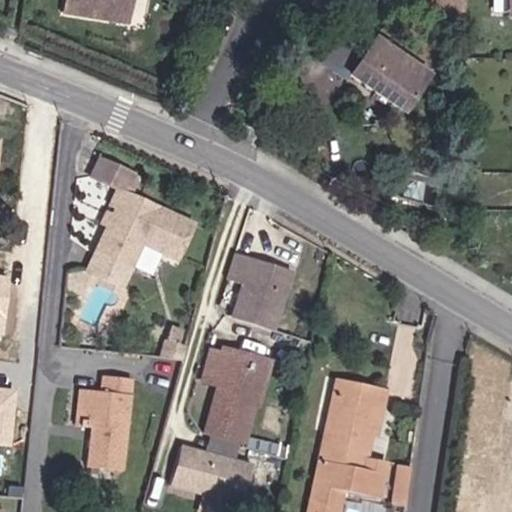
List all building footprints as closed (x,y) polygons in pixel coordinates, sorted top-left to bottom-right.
[(66,0),(64,16),(130,25),(133,0),(66,0)] [(469,0),(433,0),(434,18),(470,21),(469,0)] [(499,23),(499,0),(489,0),(489,23),(499,23)] [(511,0),(499,0),(499,23),(511,22),(511,0)] [(438,75),(376,36),(352,77),(406,116),(438,75)] [(323,63),(343,73),(355,51),(334,40),(323,63)] [(138,175),(99,157),(90,180),(119,192),(103,223),(109,225),(88,271),(129,291),(147,250),(182,266),(199,225),(130,192),(138,175)] [(297,274),(235,254),(228,280),(243,285),(232,316),(275,332),(297,274)] [(222,352),(212,350),(203,384),(218,388),(205,434),(247,447),(274,362),(225,345),(222,352)] [(138,380),(104,375),(103,392),(80,391),(78,427),(93,428),(89,465),(126,471),(138,380)] [(390,391),(337,379),(307,511),(341,511),(347,491),(382,498),(390,463),(370,459),(373,436),(380,437),(390,391)] [(245,511),(254,466),(183,446),(168,493),(239,511),(245,511)] [(405,502),(413,465),(398,462),(390,499),(405,502)]
